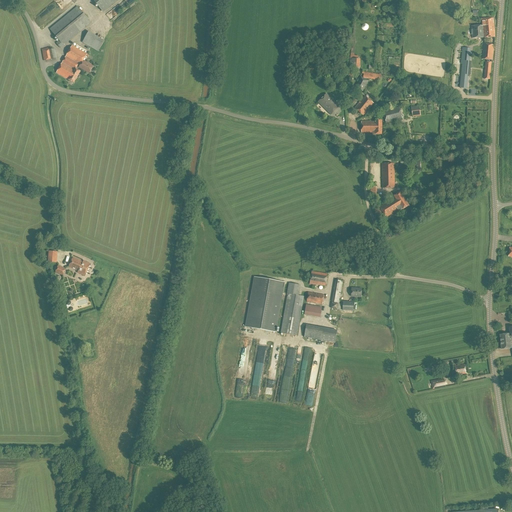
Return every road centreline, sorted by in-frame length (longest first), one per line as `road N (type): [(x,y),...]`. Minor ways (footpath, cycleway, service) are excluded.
road 1 (unclassified): [(493,145),(366,144),(198,106),(61,90),(47,80),(16,0)]
road 2 (tertiary): [(511,465),(488,300)]
road 3 (tertiary): [(493,145),(502,0)]
road 4 (unclassified): [(488,300),(446,283),(349,276)]
road 5 (track): [(366,144),(366,197),(398,276)]
